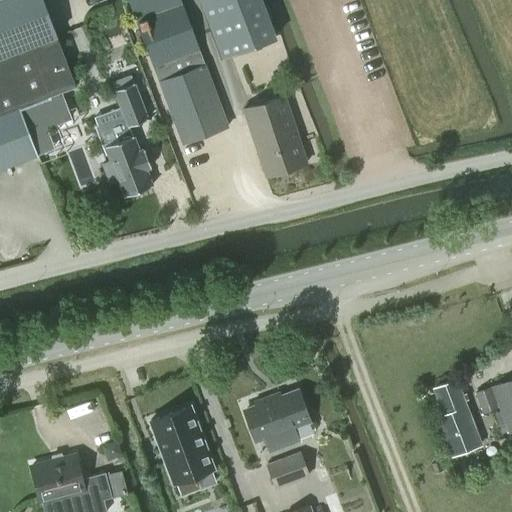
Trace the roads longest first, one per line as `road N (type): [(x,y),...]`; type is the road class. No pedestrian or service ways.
road 1 (unclassified): [(0,386),(203,333),(407,296),(511,261)]
road 2 (tertiary): [(0,359),(511,231)]
road 3 (unclassified): [(0,283),(511,157)]
road 4 (track): [(327,278),(414,511)]
